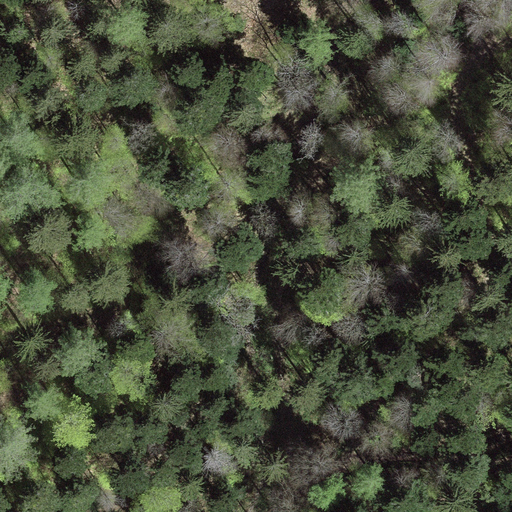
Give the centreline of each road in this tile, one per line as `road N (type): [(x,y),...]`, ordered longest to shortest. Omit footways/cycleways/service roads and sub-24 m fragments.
road 1 (track): [(291,483),(283,261),(301,196),(328,144)]
road 2 (track): [(55,330),(117,306),(137,238),(154,214),(194,203),(301,196)]
road 3 (track): [(511,272),(472,198),(456,104),(465,72),(511,42)]
road 4 (track): [(276,511),(291,483),(361,457),(511,434)]
